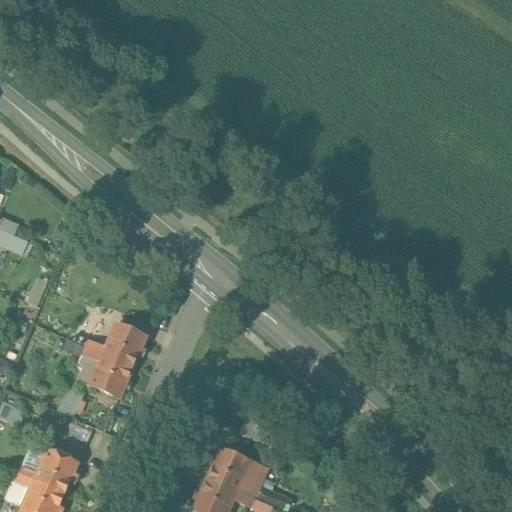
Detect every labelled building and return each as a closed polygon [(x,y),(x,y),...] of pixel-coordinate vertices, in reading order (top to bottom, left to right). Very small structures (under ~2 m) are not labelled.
[(27,241),(0,229),(0,247),(20,256),(27,241)] [(137,338),(120,330),(110,352),(96,346),(93,352),(134,370),(148,341),(148,339),(148,337),(146,335),(144,334),(142,334),(140,335),(138,336),(137,338)] [(134,370),(93,352),(89,359),(103,366),(93,388),(120,401),(134,370)] [(77,465),(46,452),(36,475),(33,482),(63,496),(77,465)] [(250,466),(220,453),(208,482),(253,502),(256,495),(240,488),(250,466)] [(36,475),(20,468),(17,475),(33,482),(36,475)] [(33,482),(17,475),(14,482),(30,489),(33,482)] [(30,489),(14,482),(6,500),(22,507),(30,489)] [(56,511),(63,496),(33,482),(30,489),(22,507),(19,511),(56,511)] [(253,502),(208,482),(199,502),(197,504),(195,507),(195,510),(195,511),(229,511),(234,502),(250,510),(253,502)]
